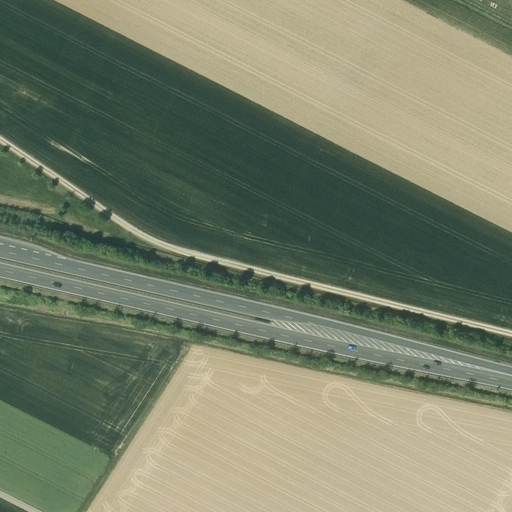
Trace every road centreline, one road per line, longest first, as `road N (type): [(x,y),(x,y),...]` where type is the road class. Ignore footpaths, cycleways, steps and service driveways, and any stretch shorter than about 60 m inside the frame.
road 1 (track): [(0,138),(168,247),(511,335)]
road 2 (trunk): [(502,377),(315,320),(0,249)]
road 3 (trunk): [(0,269),(502,377)]
road 4 (track): [(184,348),(82,511)]
